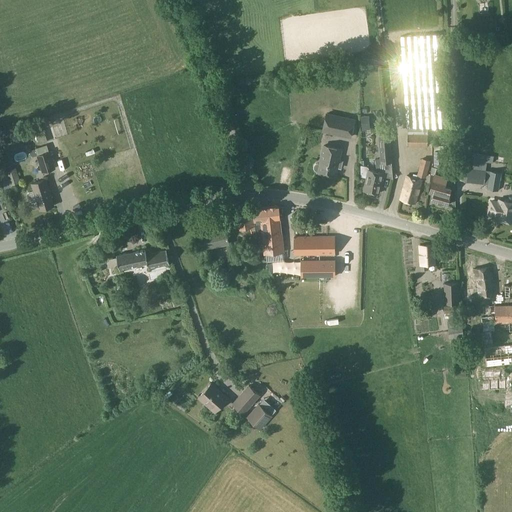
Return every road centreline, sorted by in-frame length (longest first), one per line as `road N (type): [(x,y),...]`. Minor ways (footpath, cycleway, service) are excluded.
road 1 (unclassified): [(511,254),(329,204),(249,193)]
road 2 (unclassified): [(249,193),(0,246)]
road 3 (unclassified): [(249,193),(177,0)]
